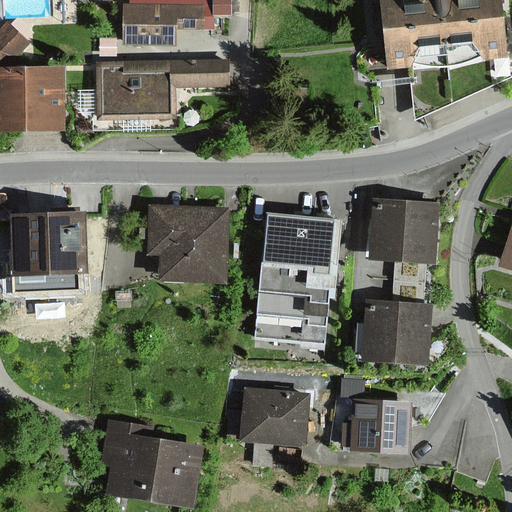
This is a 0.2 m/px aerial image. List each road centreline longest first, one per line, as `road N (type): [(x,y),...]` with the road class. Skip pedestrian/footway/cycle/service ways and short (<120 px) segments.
road 1 (residential): [(0,171),(393,165),(511,125)]
road 2 (residential): [(511,143),(468,220),(467,307),(483,361)]
road 3 (residential): [(0,360),(3,374),(40,410),(96,430)]
